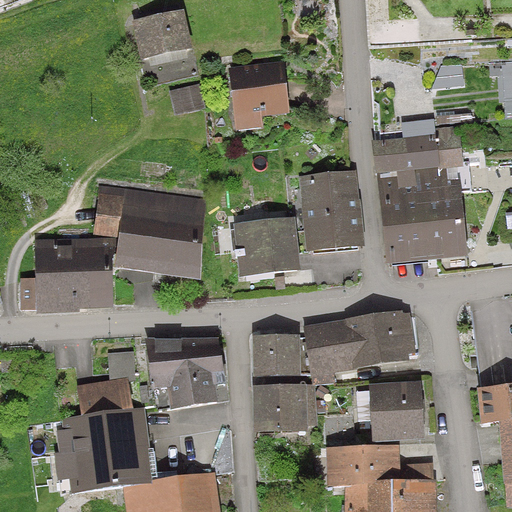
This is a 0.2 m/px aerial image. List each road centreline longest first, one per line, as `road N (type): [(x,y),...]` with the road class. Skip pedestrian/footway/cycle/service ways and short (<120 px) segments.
road 1 (unclassified): [(376,301),(351,0)]
road 2 (track): [(13,329),(25,241),(144,124)]
road 3 (residential): [(230,320),(0,330)]
road 4 (residential): [(467,511),(433,292)]
road 5 (residential): [(244,511),(230,320)]
road 6 (residential): [(376,301),(230,320)]
